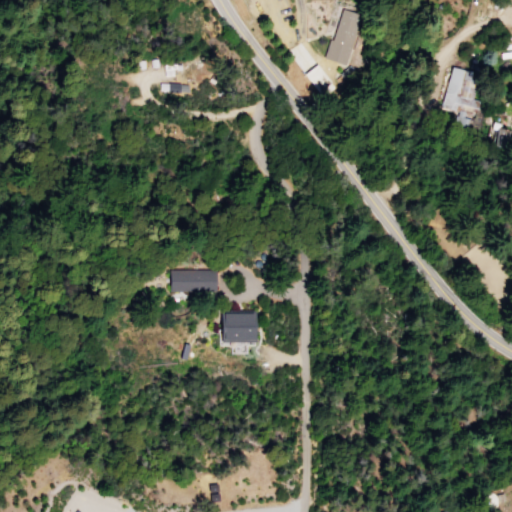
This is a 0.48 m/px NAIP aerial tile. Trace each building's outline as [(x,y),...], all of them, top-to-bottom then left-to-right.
[(339,5),(359,12),(341,63),(321,56),(339,5)] [(303,73),(318,63),(334,85),(319,95),(303,73)] [(439,106),(476,113),(480,92),(467,89),(470,74),(446,69),(439,106)] [(174,82),(174,93),(195,92),(195,82),(174,82)] [(214,271),(167,271),(167,293),(214,293),(214,271)] [(253,312),(219,312),(219,344),(254,344),(253,312)]
